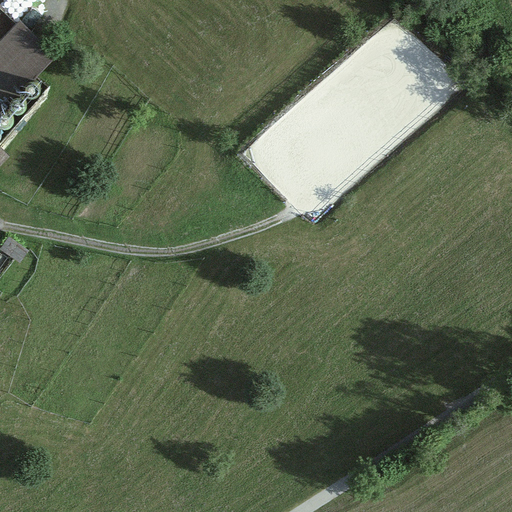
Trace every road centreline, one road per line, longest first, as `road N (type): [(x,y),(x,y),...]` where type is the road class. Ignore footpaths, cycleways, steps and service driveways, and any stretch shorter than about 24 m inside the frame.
road 1 (track): [(0,225),(154,256),(203,252),(304,209)]
road 2 (track): [(511,338),(256,511)]
